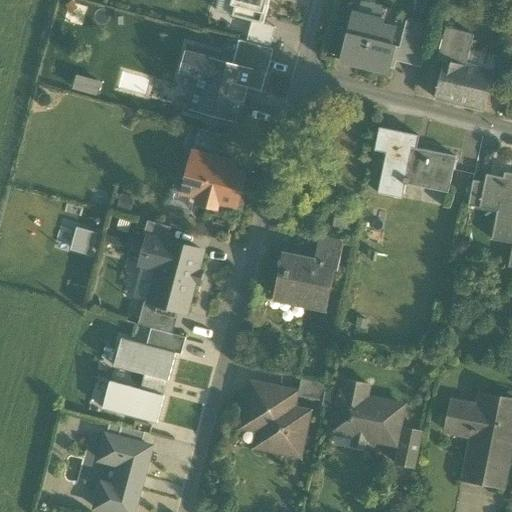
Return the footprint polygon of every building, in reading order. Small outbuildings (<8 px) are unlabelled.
[(232,0),(217,0),(214,11),(232,16),(235,6),(231,5),(232,0)] [(232,0),(231,5),(235,6),(232,16),(252,21),(264,24),(270,0),(232,0)] [(361,0),(357,15),(381,21),(385,6),(361,0)] [(357,15),(354,14),(342,61),(387,72),(394,46),(389,45),(394,29),(380,25),(381,21),(357,15)] [(252,21),(249,32),(272,38),(275,28),(264,24),(252,21)] [(408,23),(398,59),(422,65),(431,29),(408,23)] [(436,98),(484,110),(494,72),(466,64),(470,49),(474,36),(445,29),(437,59),(445,62),(436,98)] [(249,32),(247,42),(270,48),(272,38),(249,32)] [(270,48),(247,42),(239,40),(233,63),(264,72),(270,48)] [(499,56),(470,49),(466,64),(494,72),(499,56)] [(188,109),(239,123),(248,88),(262,92),(268,73),(264,72),(233,63),(185,50),(179,73),(197,78),(188,109)] [(103,82),(77,75),(72,90),(99,97),(103,82)] [(375,151),(387,153),(387,151),(398,153),(402,133),(380,128),(375,151)] [(200,129),(194,152),(225,160),(232,137),(220,134),(205,130),(200,129)] [(378,194),(402,198),(405,184),(407,175),(416,177),(416,180),(449,187),(453,169),(455,170),(457,160),(456,160),(456,157),(417,149),(419,136),(402,133),(398,153),(387,151),(387,153),(378,194)] [(194,152),(183,192),(201,197),(200,204),(217,208),(218,201),(236,206),(245,173),(232,170),(234,163),(225,160),(194,152)] [(492,240),(511,243),(511,174),(505,173),(504,178),(487,175),(485,183),(482,201),(483,201),(499,205),(498,212),(492,240)] [(405,184),(448,193),(449,187),(416,180),(416,177),(407,175),(405,184)] [(468,206),(481,209),(483,201),(482,201),(485,183),(473,181),(468,206)] [(201,197),(183,192),(171,189),(167,205),(197,213),(200,204),(201,197)] [(135,197),(121,194),(116,213),(130,216),(135,197)] [(483,201),(481,209),(498,212),(499,205),(483,201)] [(336,208),(332,227),(347,230),(351,211),(336,208)] [(143,236),(147,237),(147,236),(166,241),(170,227),(147,221),(143,236)] [(97,233),(76,227),(70,250),(91,256),(97,233)] [(328,269),(337,271),(344,240),(319,235),(314,258),(330,261),(328,269)] [(143,266),(157,270),(195,280),(203,251),(166,241),(147,236),(147,237),(139,265),(143,266)] [(281,296),(321,304),(328,269),(330,261),(314,258),(314,261),(306,259),(305,262),(288,259),(286,270),(284,270),(283,275),(285,275),(281,296)] [(149,302),(157,270),(143,266),(134,297),(144,300),(149,302)] [(186,313),(195,280),(157,270),(149,302),(149,303),(179,311),(186,313)] [(321,304),(281,296),(279,302),(320,310),(321,304)] [(173,334),(179,311),(149,303),(149,302),(144,300),(138,325),(151,328),(173,334)] [(173,334),(151,328),(147,345),(176,353),(181,355),(186,338),(173,334)] [(114,366),(145,374),(166,380),(169,381),(176,353),(147,345),(122,339),(114,366)] [(166,380),(145,374),(141,390),(161,395),(166,380)] [(298,396),(324,401),(327,384),(302,379),(298,396)] [(164,396),(161,395),(141,390),(110,381),(103,408),(157,423),(164,396)] [(262,447),(299,454),(307,413),(291,410),(295,394),(254,385),(246,422),(263,426),(265,430),(262,447)] [(333,432),(396,445),(399,427),(404,406),(341,393),(333,432)] [(468,482),(499,488),(503,466),(509,467),(511,454),(511,403),(485,399),(482,412),(456,407),(452,428),(484,435),(479,459),(473,458),(468,482)] [(106,435),(141,445),(144,433),(109,423),(106,435)] [(395,464),(415,468),(423,433),(399,427),(396,445),(399,446),(395,464)] [(102,484),(95,508),(108,511),(132,511),(139,488),(137,487),(140,476),(142,477),(150,447),(141,445),(106,435),(100,460),(119,465),(113,487),(102,484)]
